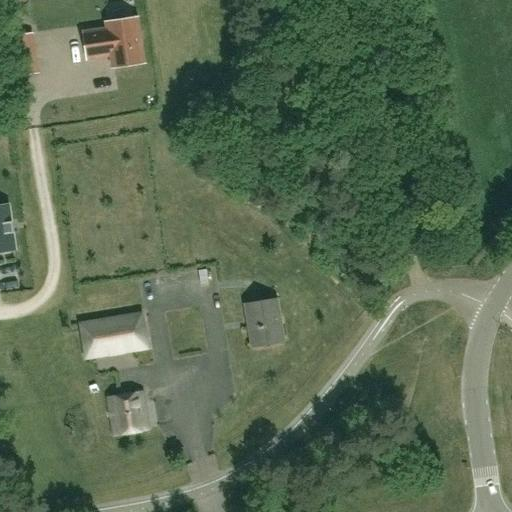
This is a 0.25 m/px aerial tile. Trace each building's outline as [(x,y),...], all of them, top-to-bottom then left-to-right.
[(107,23),(108,29),(83,33),(87,58),(107,56),(106,53),(112,52),(114,67),(142,63),(136,18),(107,23)] [(53,21),(54,55),(70,54),(69,21),(53,21)] [(12,36),(14,52),(35,49),(33,33),(12,36)] [(65,130),(79,130),(79,101),(65,101),(65,130)] [(0,251),(14,249),(11,232),(9,232),(8,224),(10,223),(7,206),(0,206),(0,251)] [(284,342),(277,299),(245,305),(252,347),(284,342)] [(87,357),(146,347),(141,315),(82,325),(87,357)] [(206,333),(192,334),(193,341),(177,342),(178,359),(207,357),(206,333)] [(123,353),(122,374),(159,375),(159,354),(123,353)] [(148,430),(142,392),(108,398),(115,436),(148,430)]
